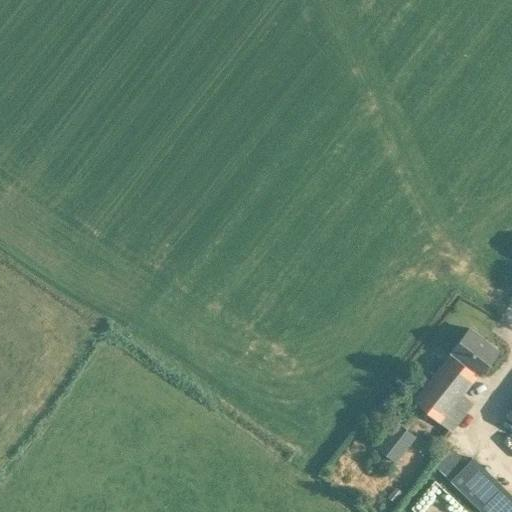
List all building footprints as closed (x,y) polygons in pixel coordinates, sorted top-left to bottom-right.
[(441,369),(415,403),(452,432),(471,407),(460,399),(475,380),(473,378),(476,375),(477,376),(485,366),(497,351),(469,328),(457,344),(449,353),(451,355),(452,355),(441,368),(441,369)] [(415,438),(395,422),(375,446),(395,463),(415,438)] [(511,511),(511,500),(462,452),(455,460),(443,449),(428,465),(470,506),(469,507),(474,511),(511,511)] [(402,502),(410,511),(428,511),(442,501),(426,482),(402,502)] [(402,493),(395,487),(386,496),(393,502),(402,493)]
